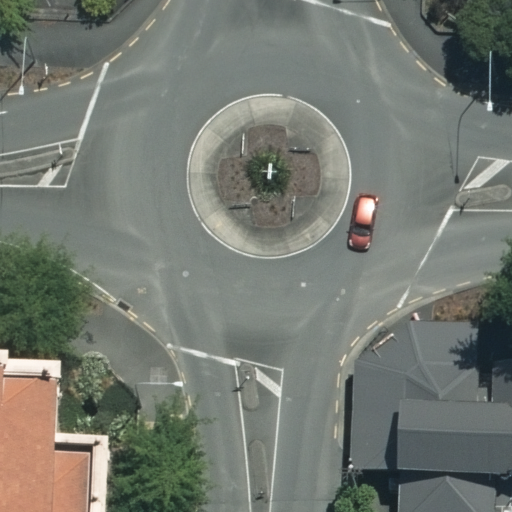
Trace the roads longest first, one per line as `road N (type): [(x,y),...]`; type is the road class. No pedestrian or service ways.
road 1 (tertiary): [(392,174),(387,216),(369,253),(338,282),(300,299),(258,302)]
road 2 (tertiary): [(259,511),(258,302)]
road 3 (tertiary): [(258,302),(220,292),(187,271),(149,203),(148,164)]
road 4 (tertiary): [(268,59),(319,69),(348,86),(371,111),(392,174)]
road 5 (tertiary): [(148,164),(164,119),(196,84),(268,59)]
road 6 (residential): [(148,164),(0,169)]
road 7 (tertiary): [(392,174),(511,184)]
